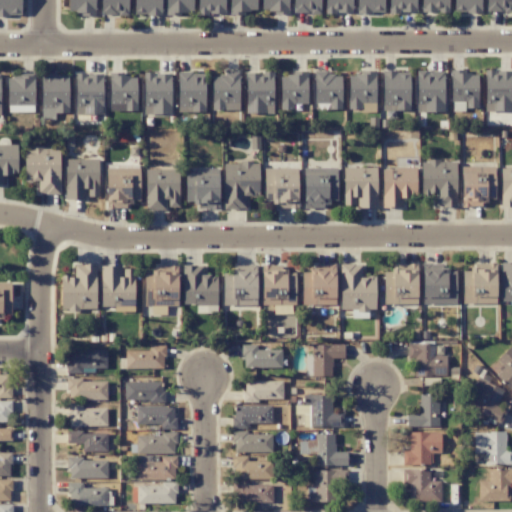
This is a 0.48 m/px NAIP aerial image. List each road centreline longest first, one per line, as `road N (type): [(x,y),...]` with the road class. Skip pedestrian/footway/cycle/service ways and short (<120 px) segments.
road 1 (residential): [(0,217),(116,241),(511,238)]
road 2 (residential): [(511,42),(0,47)]
road 3 (residential): [(44,511),(44,271),(53,230)]
road 4 (residential): [(211,511),(209,380)]
road 5 (residential): [(380,511),(378,388)]
